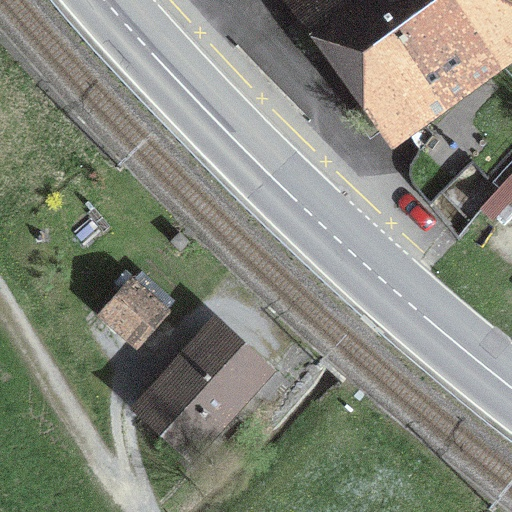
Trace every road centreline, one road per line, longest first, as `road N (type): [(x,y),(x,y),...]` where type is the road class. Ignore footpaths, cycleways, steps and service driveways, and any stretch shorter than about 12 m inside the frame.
road 1 (primary): [(511,386),(329,232),(107,0)]
road 2 (track): [(208,317),(127,389),(131,470),(149,511)]
